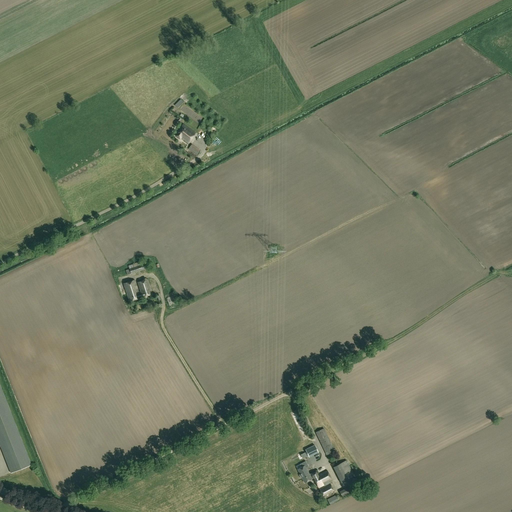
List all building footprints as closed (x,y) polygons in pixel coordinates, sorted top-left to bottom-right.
[(178,108),(184,102),(181,99),(175,105),(178,108)] [(188,144),(195,133),(183,124),(175,136),(180,139),(180,138),(188,144)] [(192,144),(188,149),(197,155),(201,151),(192,144)] [(131,274),(150,268),(148,260),(128,266),(129,269),(126,270),(127,275),(131,274)] [(139,293),(135,280),(124,283),(129,302),(152,295),(148,280),(138,283),(141,293),(139,293)] [(179,302),(176,295),(167,298),(169,306),(179,302)] [(31,465),(0,384),(0,445),(11,473),(31,465)] [(327,455),(335,452),(324,429),(316,433),(327,455)] [(314,446),(305,450),(308,456),(317,452),(314,446)] [(299,475),(300,477),(308,473),(306,468),(308,467),(306,461),(300,464),(301,468),(297,470),(300,474),(299,475)] [(342,483),(355,477),(346,461),(334,467),(342,483)] [(311,474),(311,475),(313,477),(318,487),(329,481),(332,480),(327,471),(318,475),(316,472),(311,474)] [(310,476),(308,473),(300,477),(301,478),(302,478),(304,483),(312,479),(311,478),(313,477),(311,475),(310,476)] [(334,492),(329,481),(318,487),(324,498),(334,492)] [(340,492),(342,497),(354,491),(352,486),(340,492)] [(336,495),(328,500),(330,504),(338,500),(336,495)]
